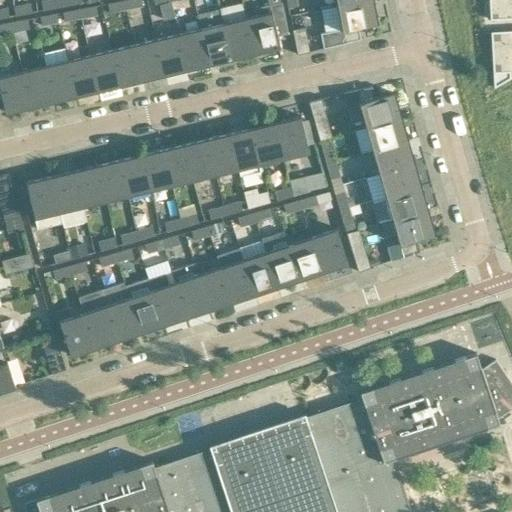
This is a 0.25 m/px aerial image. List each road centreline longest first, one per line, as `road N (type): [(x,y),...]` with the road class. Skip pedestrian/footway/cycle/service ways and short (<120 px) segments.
road 1 (residential): [(0,419),(468,261),(477,240),(424,48)]
road 2 (residential): [(0,151),(424,48)]
